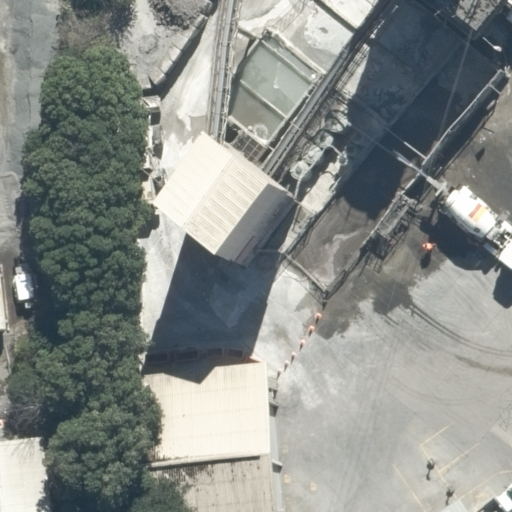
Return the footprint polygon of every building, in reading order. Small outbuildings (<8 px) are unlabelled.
[(445,0),(470,18),(483,0),(445,0)] [(224,125),(166,206),(327,322),(385,241),(224,125)] [(315,511),(310,373),(156,379),(160,511),(315,511)] [(0,443),(0,511),(93,511),(93,442),(0,443)] [(455,511),(482,511),(472,499),(455,511)]
